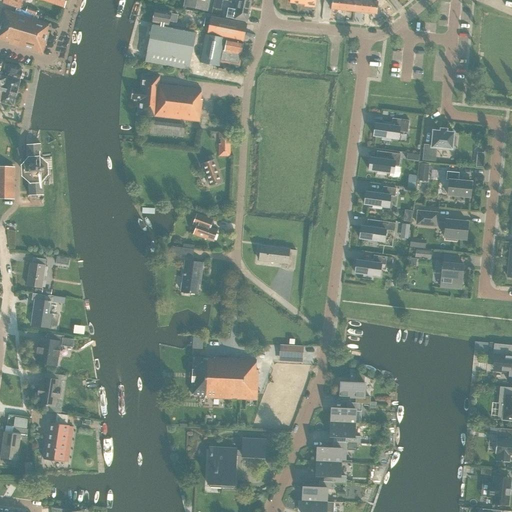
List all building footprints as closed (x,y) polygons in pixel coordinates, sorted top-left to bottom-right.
[(3,0),(3,3),(21,10),(23,0),(3,0)] [(184,0),(183,6),(207,11),(209,0),(184,0)] [(237,0),(234,19),(247,22),(251,1),(245,0),(237,0)] [(331,0),(331,9),(342,10),(343,0),(331,0)] [(343,0),(342,10),(354,11),(354,0),(343,0)] [(362,0),(363,0),(359,0),(354,0),(354,11),(365,13),(366,0),(362,0)] [(366,0),(365,13),(377,14),(378,2),(370,1),(369,0),(366,0)] [(26,11),(36,15),(38,10),(28,7),(26,11)] [(15,14),(15,13),(5,10),(5,12),(4,12),(0,27),(0,38),(9,42),(9,43),(43,53),(49,32),(47,32),(49,24),(15,14)] [(169,20),(174,21),(176,15),(170,14),(170,13),(155,10),(152,23),(168,26),(169,20)] [(207,34),(243,41),(246,24),(211,17),(207,34)] [(145,62),(172,67),(189,70),(195,33),(152,25),(145,62)] [(200,63),(218,66),(223,38),(206,34),(200,63)] [(238,64),(240,54),(242,43),(226,40),(224,51),(222,51),(220,60),(238,64)] [(6,76),(20,80),(22,72),(20,71),(21,68),(9,64),(9,65),(5,63),(3,70),(7,71),(6,76)] [(132,89),(131,99),(139,100),(137,117),(152,118),(185,122),(199,123),(202,100),(200,99),(202,89),(159,85),(159,76),(142,74),(140,90),(132,89)] [(0,102),(13,106),(20,81),(0,75),(0,102)] [(384,127),(375,126),(373,138),(382,139),(382,142),(391,143),(391,140),(398,141),(399,134),(408,135),(409,123),(393,121),(393,125),(384,124),(384,127)] [(151,124),(149,133),(183,136),(184,128),(151,124)] [(424,145),(423,160),(435,161),(436,148),(451,149),(451,150),(452,150),(452,148),(452,146),(455,146),(456,137),(453,136),(453,134),(454,134),(454,132),(432,130),(432,132),(431,146),(424,145)] [(219,156),(230,156),(230,133),(219,133),(219,140),(220,140),(219,156)] [(26,145),(28,196),(44,195),(41,143),(26,145)] [(407,153),(406,159),(418,161),(419,155),(407,153)] [(201,164),(210,186),(222,182),(214,159),(213,159),(212,156),(210,157),(211,160),(201,164)] [(392,157),(387,157),(386,162),(379,161),(379,164),(370,162),(368,175),(377,176),(377,179),(386,180),(386,177),(393,178),(395,166),(399,167),(400,159),(395,158),(392,157)] [(418,181),(427,182),(429,165),(420,164),(418,181)] [(0,198),(13,199),(13,167),(0,166),(0,198)] [(431,175),(431,177),(440,178),(441,171),(431,170),(431,175)] [(458,179),(459,173),(447,171),(446,180),(449,180),(447,195),(470,197),(471,182),(460,181),(458,179)] [(378,193),(365,192),(364,204),(373,205),(372,207),(381,208),(381,206),(389,207),(390,196),(395,196),(396,188),(383,186),(383,187),(383,192),(377,191),(378,191),(378,193)] [(399,217),(406,218),(407,208),(400,207),(399,217)] [(437,228),(439,212),(417,210),(415,226),(437,228)] [(211,228),(214,220),(196,214),(194,222),(197,223),(193,234),(213,241),(218,230),(211,228)] [(373,228),(361,226),(359,238),(368,239),(368,242),(376,243),(377,240),(384,241),(386,230),(394,231),(395,223),(391,223),(391,222),(378,220),(378,221),(379,221),(378,226),(372,225),(372,226),(373,226),(373,228)] [(445,221),(444,236),(446,237),(446,240),(457,241),(457,238),(466,239),(467,223),(445,221)] [(408,239),(409,225),(402,224),(400,238),(408,239)] [(289,250),(289,249),(261,246),(259,260),(281,263),(280,265),(287,266),(287,269),(294,270),(296,251),(289,250)] [(183,248),(172,247),(171,260),(181,261),(182,255),(193,256),(194,250),(193,250),(193,249),(192,249),(183,248)] [(458,256),(444,254),(443,262),(442,262),(440,287),(451,288),(451,285),(461,286),(463,264),(457,264),(458,256)] [(356,260),(354,272),(363,274),(363,276),(371,277),(372,275),(379,276),(381,264),(386,265),(387,257),(373,255),(374,256),(373,260),(368,260),(367,260),(368,260),(368,262),(356,260)] [(27,286),(41,288),(46,259),(33,258),(32,264),(31,263),(27,286)] [(409,258),(408,267),(415,267),(416,259),(409,258)] [(200,280),(202,269),(202,263),(185,261),(182,291),(198,293),(199,280),(200,280)] [(57,328),(59,316),(48,314),(50,302),(51,302),(51,301),(49,301),(49,302),(48,302),(49,296),(33,293),(32,300),(35,301),(31,325),(46,327),(47,327),(57,328)] [(55,340),(39,338),(38,346),(37,346),(36,353),(37,353),(36,361),(56,364),(57,356),(58,356),(59,349),(58,349),(59,344),(72,346),(73,338),(56,336),(55,340)] [(203,337),(195,337),(195,348),(202,348),(203,337)] [(489,343),(474,342),(474,351),(489,352),(489,343)] [(280,357),(302,359),(303,347),(280,345),(280,357)] [(493,370),(493,371),(509,372),(508,381),(511,381),(511,346),(495,345),(494,355),(497,356),(496,365),(494,365),(493,365),(493,370)] [(205,395),(205,397),(257,400),(258,373),(258,370),(256,370),(256,360),(213,358),(213,359),(193,358),(192,395),(205,395)] [(356,403),(362,403),(370,404),(370,397),(364,397),(365,377),(358,373),(357,383),(341,382),(340,396),(356,397),(356,403)] [(61,388),(58,388),(59,380),(42,378),(41,385),(39,385),(37,396),(40,396),(38,405),(55,407),(57,399),(59,399),(61,388)] [(511,388),(500,387),(499,403),(498,416),(503,417),(502,419),(511,420),(511,388)] [(355,411),(361,411),(362,403),(356,403),(347,403),(347,409),(331,408),(331,422),(355,423),(355,411)] [(1,455),(1,457),(16,459),(17,455),(19,443),(20,437),(27,438),(28,429),(26,429),(28,419),(15,417),(13,427),(12,434),(10,434),(5,433),(1,455)] [(354,436),(355,423),(331,422),(330,436),(346,437),(346,443),(347,443),(360,443),(360,437),(354,436)] [(45,459),(64,462),(69,426),(50,423),(45,459)] [(496,438),(495,453),(497,454),(496,461),(509,462),(510,455),(511,455),(511,439),(511,440),(511,436),(511,429),(497,428),(496,438)] [(211,456),(209,487),(232,488),(233,488),(234,487),(234,486),(235,486),(235,485),(234,485),(234,484),(234,483),(233,483),(232,483),(234,455),(264,457),(265,440),(242,439),(242,450),(209,449),(211,449),(211,453),(210,453),(210,456),(211,456)] [(341,449),(347,449),(347,443),(346,443),(333,442),(333,448),(317,447),(317,461),(341,462),(341,449)] [(316,475),(332,476),(332,482),(333,482),(346,483),(346,476),(340,476),(341,462),(317,461),(316,475)] [(508,505),(509,486),(510,478),(494,476),(493,484),(489,484),(487,497),(492,497),(492,503),(508,505)] [(333,489),(333,482),(332,482),(319,482),(319,488),(303,487),(302,501),(326,502),(327,489),(333,489)] [(325,511),(326,502),(302,501),(301,511),(325,511)]
